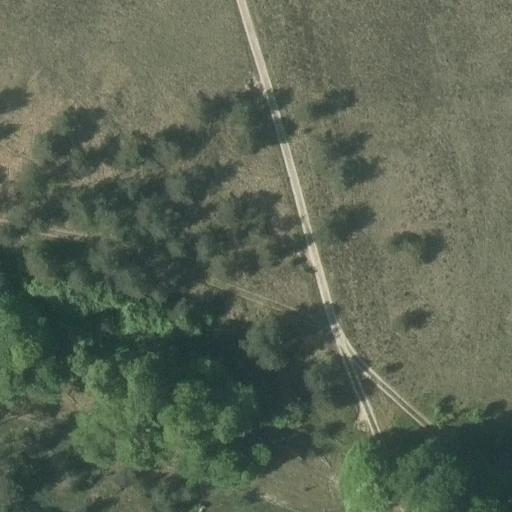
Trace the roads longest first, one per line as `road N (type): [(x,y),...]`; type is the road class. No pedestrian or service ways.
road 1 (track): [(333,337),(233,0)]
road 2 (track): [(0,232),(128,255),(333,337)]
road 3 (track): [(333,337),(451,454),(511,494)]
road 4 (track): [(398,511),(333,337)]
